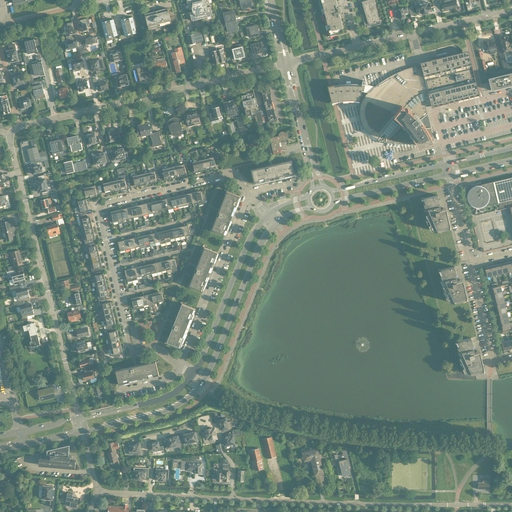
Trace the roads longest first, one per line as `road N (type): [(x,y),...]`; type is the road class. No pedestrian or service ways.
road 1 (residential): [(179,367),(153,348),(132,353),(98,211),(102,203),(222,175)]
road 2 (residential): [(456,504),(149,494)]
road 3 (unclassified): [(78,417),(10,135)]
road 4 (unclassified): [(10,135),(20,125),(257,69)]
road 5 (residential): [(179,367),(250,194)]
road 6 (secondary): [(268,214),(247,243),(192,375)]
road 7 (secondary): [(202,382),(276,222)]
road 8 (secondary): [(81,432),(172,410),(202,382)]
road 9 (secondary): [(192,375),(165,397),(78,417)]
